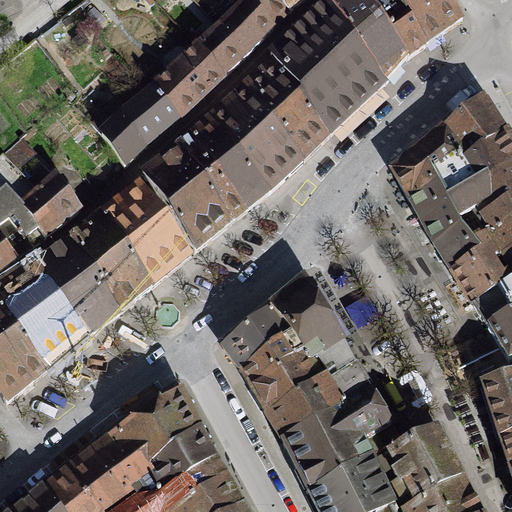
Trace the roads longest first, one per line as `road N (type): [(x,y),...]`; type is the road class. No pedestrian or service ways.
road 1 (residential): [(493,32),(251,290),(190,342)]
road 2 (residential): [(190,342),(0,483)]
road 3 (residential): [(190,342),(280,511)]
